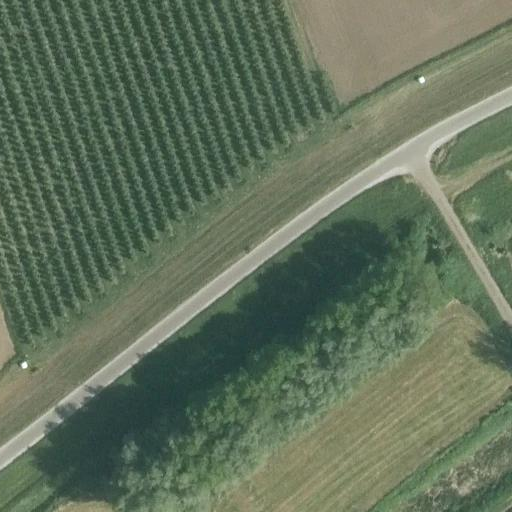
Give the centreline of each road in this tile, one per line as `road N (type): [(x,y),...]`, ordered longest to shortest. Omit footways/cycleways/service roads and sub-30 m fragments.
road 1 (unclassified): [(0,465),(415,151)]
road 2 (unclassified): [(415,151),(511,322)]
